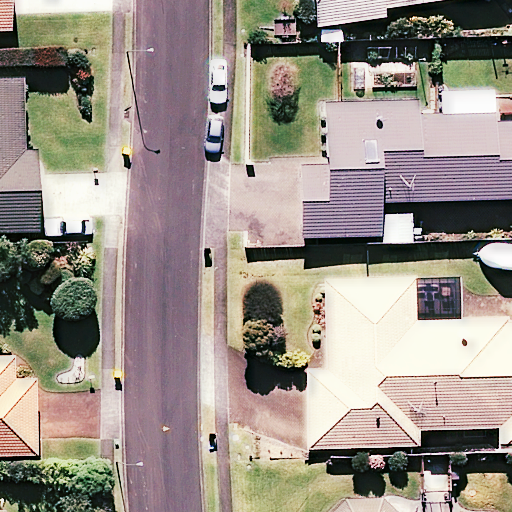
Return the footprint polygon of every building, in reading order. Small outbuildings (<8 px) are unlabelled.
[(0,0),(0,33),(8,34),(7,0),(0,0)] [(459,0),(311,0),(315,29),(381,20),(380,11),(459,0)] [(483,93),(484,58),(447,57),(446,92),(483,93)] [(25,158),(25,83),(0,83),(0,236),(37,236),(36,157),(25,158)] [(511,99),(491,99),(491,115),(432,116),(432,104),(321,106),(322,171),(297,171),(298,240),(377,239),(377,205),(511,202),(511,99)] [(453,274),(318,279),(322,371),(301,372),(304,451),(420,446),(419,434),(494,431),(495,451),(511,450),(511,325),(455,328),(453,274)] [(0,458),(34,457),(32,384),(12,385),(11,360),(0,360),(0,458)] [(387,511),(387,500),(342,502),(331,511),(387,511)]
